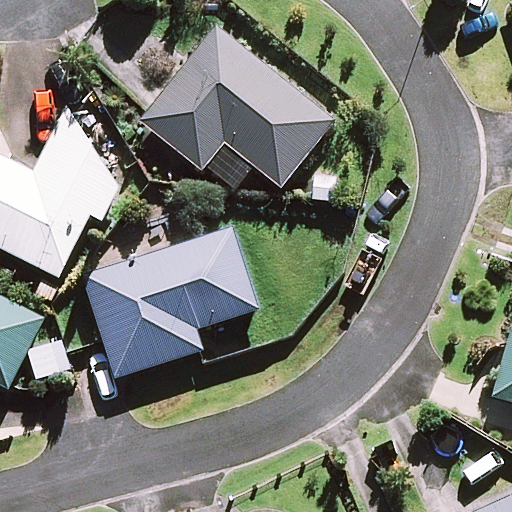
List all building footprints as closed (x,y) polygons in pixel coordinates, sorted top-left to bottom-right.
[(288,202),(343,135),(225,40),(148,136),(210,186),(233,158),(288,202)] [(0,164),(0,259),(68,294),(99,232),(111,237),(128,203),(74,121),(41,185),(0,164)] [(268,323),(240,240),(91,289),(125,392),(212,363),(206,344),(268,323)] [(0,392),(17,402),(53,332),(0,304),(0,392)] [(511,369),(500,411),(511,414),(511,369)]
